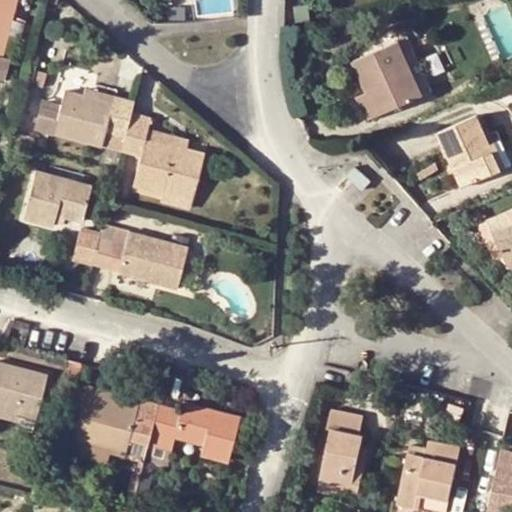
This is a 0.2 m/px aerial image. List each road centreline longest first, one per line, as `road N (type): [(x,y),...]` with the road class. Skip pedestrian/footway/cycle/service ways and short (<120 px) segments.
road 1 (residential): [(294,389),(191,347),(0,296)]
road 2 (residential): [(267,111),(181,80),(83,0)]
road 3 (residential): [(349,223),(495,347)]
road 4 (residential): [(495,347),(459,357),(316,321)]
road 5 (residential): [(267,111),(302,180),(349,223)]
road 6 (residential): [(294,389),(253,511)]
